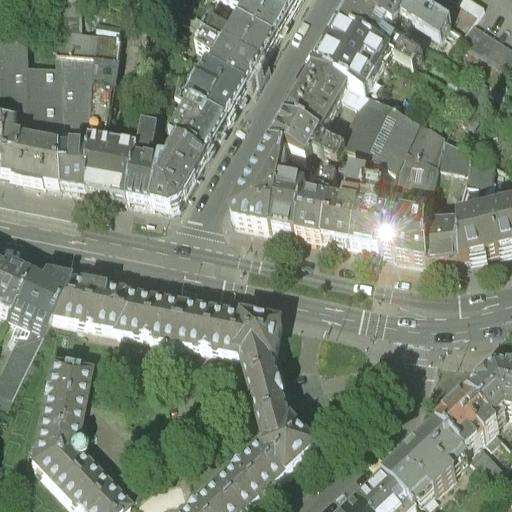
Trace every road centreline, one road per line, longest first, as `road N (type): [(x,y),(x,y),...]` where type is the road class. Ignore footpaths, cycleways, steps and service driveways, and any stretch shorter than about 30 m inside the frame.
road 1 (residential): [(334,0),(203,225),(197,255)]
road 2 (primary): [(190,287),(426,333)]
road 3 (primary): [(426,300),(197,255)]
road 4 (residential): [(311,511),(405,421),(426,333)]
